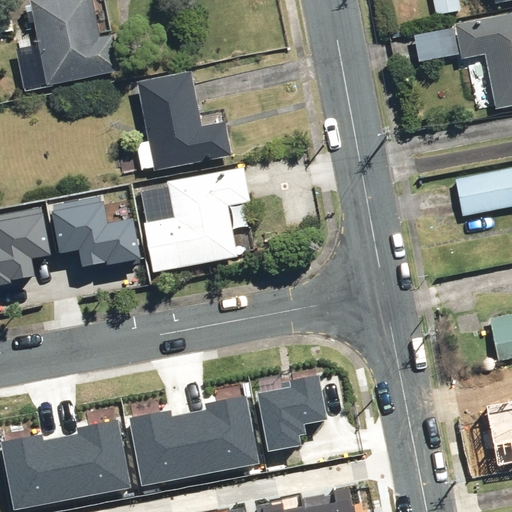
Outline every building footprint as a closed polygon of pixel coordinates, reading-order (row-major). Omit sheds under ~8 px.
[(90,0),(56,0),(31,5),(47,87),(106,75),(90,0)] [(458,0),(430,0),(432,15),(460,12),(458,0)] [(511,110),(511,19),(414,40),(420,69),(487,56),(498,113),(511,110)] [(184,80),(139,90),(158,176),(207,166),(207,165),(231,160),(224,128),(196,134),(184,80)] [(511,169),(454,182),(463,221),(511,210),(511,169)] [(140,193),(154,275),(237,261),(229,210),(249,206),(243,171),(166,185),(166,189),(140,193)] [(31,252),(38,298),(103,288),(97,243),(31,252)] [(511,323),(494,327),(500,365),(511,363),(511,323)] [(327,419),(318,376),(290,381),(292,388),(258,395),(269,451),(306,444),(302,424),(327,419)] [(189,414),(200,474),(259,463),(246,397),(206,404),(208,410),(189,414)] [(200,474),(189,414),(171,417),(170,411),(130,418),(142,485),(200,474)] [(60,439),(71,500),(130,488),(117,422),(78,429),(79,435),(60,439)] [(71,500),(60,439),(42,442),(41,436),(1,443),(14,510),(71,500)] [(310,507),(310,511),(356,511),(352,488),(339,490),(340,493),(335,494),(337,502),(310,507)] [(260,505),(261,511),(310,511),(310,507),(285,511),(284,511),(283,506),(271,508),(270,503),(260,505)]
